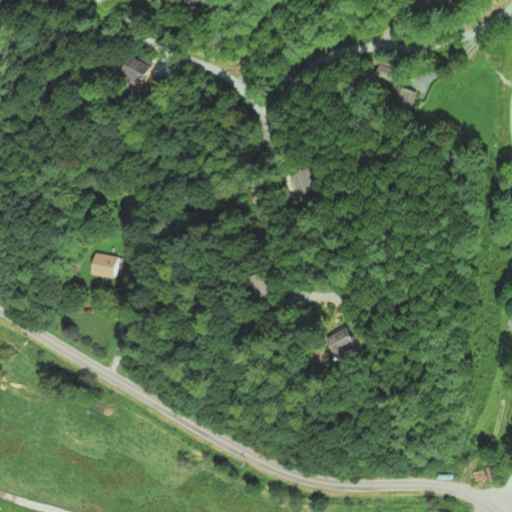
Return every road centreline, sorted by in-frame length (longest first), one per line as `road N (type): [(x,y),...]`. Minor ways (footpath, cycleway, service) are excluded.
road 1 (tertiary): [(496,511),(442,486),(300,478),(179,417),(0,308)]
road 2 (residential): [(482,501),(474,511),(0,493)]
road 3 (residential): [(350,299),(297,289),(264,226),(255,180),(269,118),(236,81),(167,52),(97,0)]
road 4 (residential): [(511,4),(474,34),(327,58),(292,84),(269,118)]
